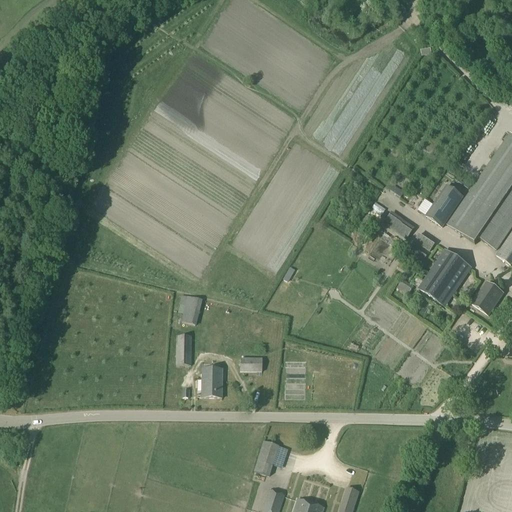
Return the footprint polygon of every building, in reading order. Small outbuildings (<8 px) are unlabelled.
[(467,48),(461,54),(467,59),(472,53),(467,48)] [(511,136),(510,136),(447,227),(474,246),(478,241),(495,252),(511,227),(511,136)] [(402,195),(405,188),(394,184),(391,190),(402,195)] [(446,188),(425,218),(442,229),(462,199),(446,188)] [(419,209),(426,213),(433,200),(425,196),(419,209)] [(376,201),(373,208),(385,213),(388,205),(376,201)] [(390,214),(383,224),(406,240),(413,230),(390,214)] [(511,234),(496,258),(510,267),(511,264),(511,234)] [(429,253),(434,246),(418,235),(413,243),(429,253)] [(446,253),(419,291),(443,307),(469,269),(446,253)] [(291,264),(289,271),(294,273),(297,266),(291,264)] [(403,279),(400,284),(408,290),(411,285),(403,279)] [(503,296),(486,284),(471,306),(488,318),(503,296)] [(195,297),(189,320),(197,322),(203,299),(195,297)] [(190,368),(190,338),(175,338),(175,367),(190,368)] [(239,360),(239,374),(261,374),(261,361),(239,360)] [(221,400),(221,372),(201,371),(200,400),(221,400)] [(263,444),(256,464),(270,469),(276,448),(263,444)] [(339,511),(354,511),(359,495),(346,491),(339,511)] [(268,492),(265,501),(261,511),(278,511),(282,501),(284,497),(268,492)] [(293,511),(321,511),(322,510),(297,502),(293,511)]
